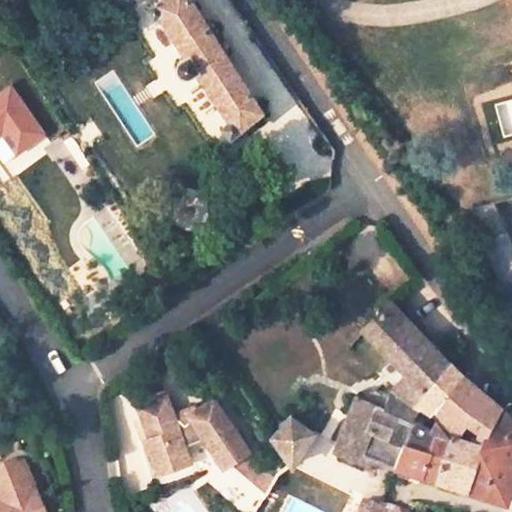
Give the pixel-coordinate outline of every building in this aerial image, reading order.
[(191,0),(148,0),(153,6),(148,9),(153,16),(158,14),(186,55),(182,59),(181,62),(181,66),(182,70),(186,73),(190,74),(193,74),(197,72),(230,121),(223,126),(230,136),(263,111),(191,0)] [(403,438),(414,401),(447,360),(419,333),(391,301),(380,310),(363,330),(362,330),(402,373),(390,389),(384,406),(363,388),(338,445),(395,465),(403,438)] [(430,412),(461,374),(447,360),(415,400),(430,412)] [(499,407),(461,374),(430,412),(451,436),(437,479),(463,489),(481,438),(469,434),(467,438),(457,434),(463,420),(484,429),(499,407)] [(238,457),(248,450),(213,398),(188,415),(191,419),(184,424),(172,413),(166,396),(138,406),(149,438),(146,439),(161,485),(194,473),(185,449),(206,441),(223,467),(238,457)] [(507,504),(511,489),(511,418),(499,407),(484,429),(481,438),(463,489),(507,504)] [(273,438),(286,457),(292,465),(313,433),(291,416),(273,438)] [(439,432),(410,416),(403,438),(395,465),(422,474),(437,479),(451,436),(439,432)] [(335,452),(393,471),(395,465),(338,445),(335,452)] [(277,472),(248,450),(238,457),(270,481),(275,475),(276,474),(277,472)] [(29,503),(22,487),(28,484),(13,452),(0,458),(0,511),(39,511),(35,500),(29,503)] [(379,511),(381,508),(365,502),(360,511),(379,511)]
